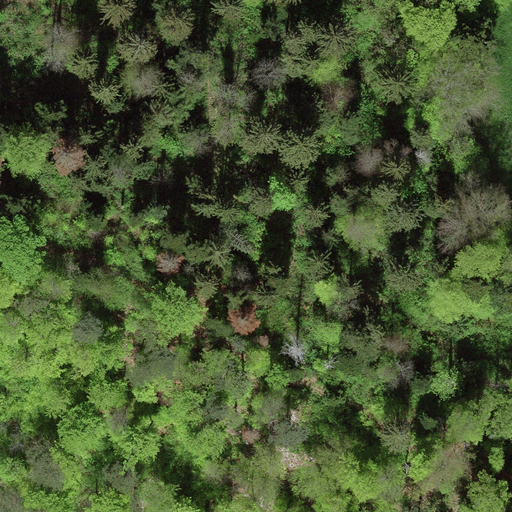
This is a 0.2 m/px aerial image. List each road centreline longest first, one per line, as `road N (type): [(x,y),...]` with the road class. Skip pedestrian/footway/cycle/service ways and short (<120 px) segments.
road 1 (track): [(511,366),(389,323),(237,186),(218,160),(219,68),(194,0)]
road 2 (track): [(0,86),(218,160)]
